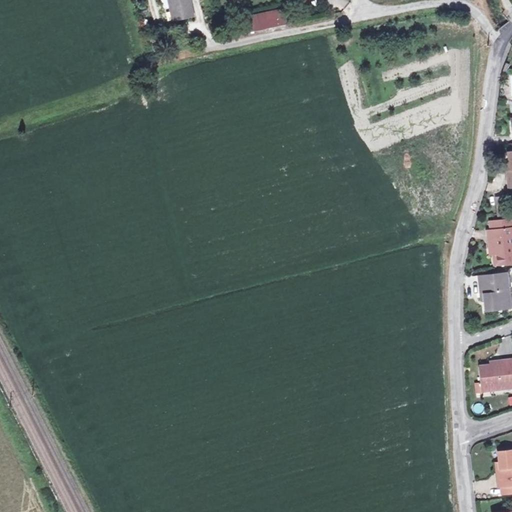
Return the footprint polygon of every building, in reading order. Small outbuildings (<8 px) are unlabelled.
[(170,0),(178,21),(197,15),(191,0),(170,0)] [(246,28),(296,16),(293,3),(243,14),(246,28)] [(505,194),(497,195),(498,213),(507,213),(505,194)] [(491,244),(496,244),(497,251),(494,251),(495,263),(511,261),(511,216),(493,218),(493,226),(489,226),(491,244)] [(488,296),(485,296),(487,308),(511,305),(510,287),(506,288),(505,270),(480,272),(482,291),(487,290),(488,296)] [(482,388),(500,386),(500,383),(511,381),(511,357),(496,359),(497,365),(491,366),(490,362),(480,363),(482,388)] [(511,446),(498,448),(499,460),(503,459),(504,465),(498,466),(500,485),(501,484),(501,491),(511,490),(511,446)]
